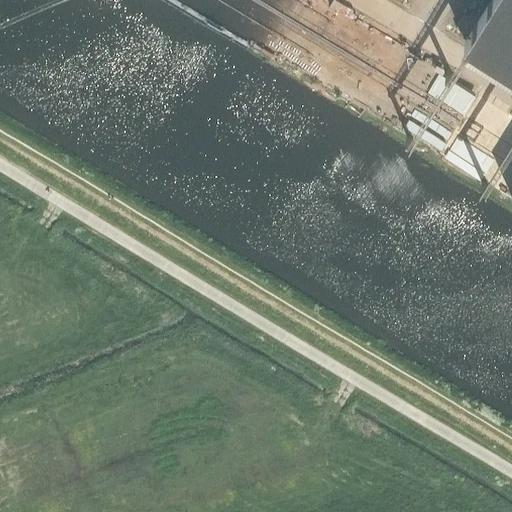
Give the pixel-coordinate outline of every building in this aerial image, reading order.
[(314,6),(304,0),(218,0),(293,43),(314,6)] [(511,0),(493,0),(479,22),(467,15),(458,29),(470,37),(467,42),(511,70),(511,0)] [(344,76),(356,55),(307,28),(296,47),(317,59),(322,50),(332,56),(327,66),(344,76)] [(436,83),(410,127),(446,148),(472,104),(436,83)] [(511,208),(511,177),(499,201),(511,208)]
